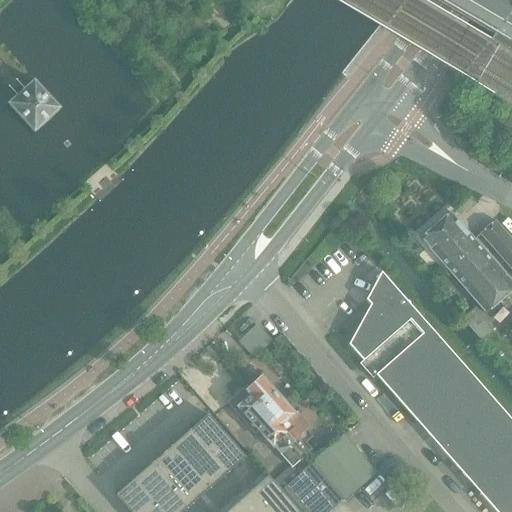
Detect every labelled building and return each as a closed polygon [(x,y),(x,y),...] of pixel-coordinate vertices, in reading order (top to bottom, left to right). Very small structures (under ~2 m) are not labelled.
[(33,133),(58,110),(33,82),(20,94),(7,106),(33,133)] [(511,291),(511,284),(449,212),(419,239),(485,314),(511,291)] [(511,241),(494,221),(479,234),(511,271),(511,241)] [(481,388),(455,358),(381,273),(365,302),(370,305),(348,345),(440,450),(467,426),(454,411),(481,388)] [(489,332),(471,311),(461,319),(480,340),(489,332)] [(253,358),(271,341),(258,327),(240,345),(253,358)] [(248,391),(247,392),(304,457),(311,450),(305,444),(299,437),(306,430),(261,379),(248,391)] [(466,480),(511,440),(511,422),(481,388),(454,411),(467,426),(440,450),(466,480)] [(233,399),(228,404),(254,435),(258,431),(273,448),(290,467),(292,468),(304,457),(247,392),(244,389),(240,390),(234,394),(233,399)] [(207,415),(115,496),(128,511),(183,511),(245,458),(207,415)] [(374,474),(345,439),(342,437),(311,464),(343,501),(359,487),(374,474)] [(494,511),(511,511),(511,440),(466,480),(494,511)] [(299,475),(280,491),(298,511),(329,511),(343,501),(311,464),(299,475)] [(217,511),(298,511),(280,491),(267,476),(263,472),(217,511)]
